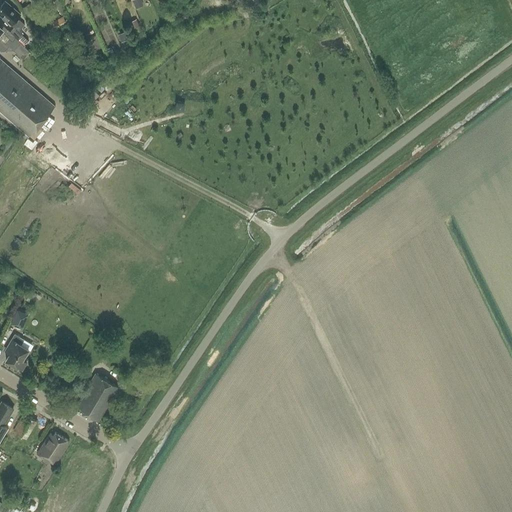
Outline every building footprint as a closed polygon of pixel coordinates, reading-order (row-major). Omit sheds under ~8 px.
[(54,0),(61,15),(66,13),(58,0),(54,0)] [(23,35),(19,31),(25,24),(17,18),(20,14),(5,1),(0,7),(0,15),(12,25),(15,27),(10,32),(16,38),(18,40),(23,35)] [(29,3),(22,8),(28,18),(35,14),(29,3)] [(66,22),(64,16),(46,24),(48,30),(66,22)] [(16,38),(10,32),(8,29),(7,29),(3,25),(0,27),(0,49),(2,51),(4,51),(16,38)] [(0,110),(29,136),(55,106),(6,64),(0,59),(0,110)] [(28,315),(17,309),(10,324),(21,329),(28,315)] [(22,369),(27,362),(22,360),(29,349),(21,344),(24,339),(15,334),(7,346),(12,349),(6,360),(22,369)] [(103,362),(110,354),(102,346),(94,353),(103,362)] [(96,373),(77,405),(84,409),(82,412),(86,415),(107,380),(96,373)] [(107,380),(86,415),(98,422),(119,387),(107,380)] [(5,425),(15,409),(1,401),(0,402),(0,442),(9,428),(5,425)] [(17,430),(32,436),(40,416),(25,411),(17,430)] [(55,464),(70,441),(55,433),(53,436),(50,434),(37,454),(55,464)]
